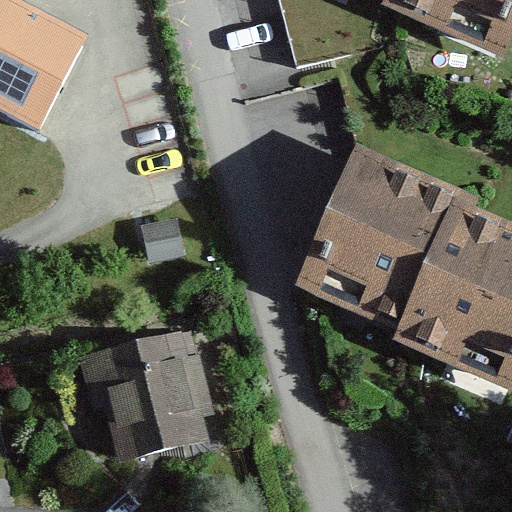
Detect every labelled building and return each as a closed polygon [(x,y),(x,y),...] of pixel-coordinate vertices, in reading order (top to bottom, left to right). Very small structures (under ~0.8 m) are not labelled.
[(88,32),(24,0),(0,0),(0,105),(40,126),(88,32)] [(511,0),(386,0),(382,2),(504,57),(511,38),(511,0)] [(454,199),(476,208),(481,196),(359,142),(297,283),(398,327),(454,199)] [(398,327),(394,342),(511,390),(511,222),(476,208),(454,199),(398,327)] [(90,398),(102,395),(120,463),(208,440),(202,418),(216,415),(193,327),(79,357),(90,398)]
